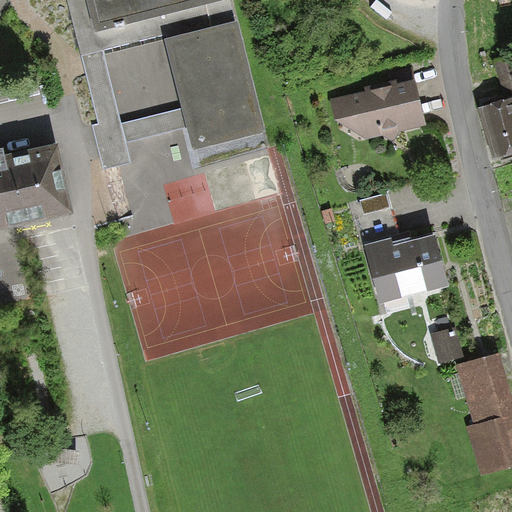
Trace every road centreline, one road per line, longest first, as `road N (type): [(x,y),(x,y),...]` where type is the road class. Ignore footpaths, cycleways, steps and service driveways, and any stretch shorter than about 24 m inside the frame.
road 1 (residential): [(142,511),(78,219),(76,131),(64,84)]
road 2 (residential): [(450,0),(463,107),(511,283)]
